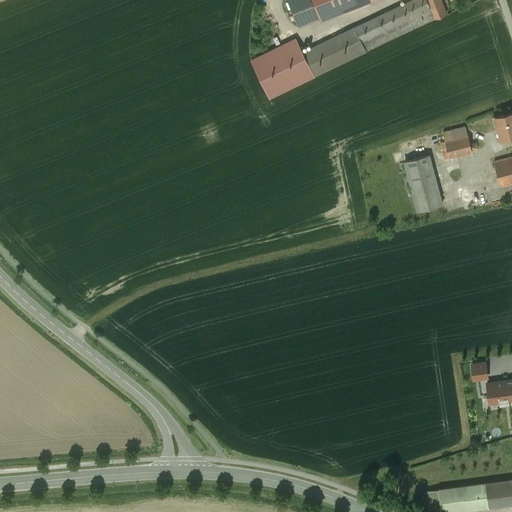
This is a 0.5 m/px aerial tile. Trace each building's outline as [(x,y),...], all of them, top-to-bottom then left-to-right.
[(310,0),(287,0),(298,27),(318,19),(310,0)] [(310,0),(318,19),(319,21),(373,0),(310,0)] [(412,17),(430,8),(426,0),(411,0),(405,3),(412,17)] [(426,0),(430,8),(442,3),(440,0),(426,0)] [(405,3),(337,36),(349,59),(434,18),(430,8),(412,17),(405,3)] [(442,3),(430,8),(434,18),(435,19),(446,14),(442,3)] [(337,36),(302,53),(314,77),(349,59),(337,36)] [(302,53),(295,39),(252,61),(270,98),(314,77),(302,53)] [(511,111),(493,117),(496,130),(498,130),(501,140),(511,137),(511,111)] [(465,126),(442,132),(445,141),(466,135),(467,135),(465,126)] [(466,135),(445,141),(449,157),(472,151),(467,135),(466,135)] [(445,141),(440,142),(444,158),(449,157),(445,141)] [(428,155),(404,161),(418,211),(442,205),(428,155)] [(511,156),(494,161),(500,186),(511,182),(511,156)] [(485,362),(472,363),(474,380),(481,379),(487,378),(488,378),(485,362)] [(511,379),(488,383),(487,383),(488,391),(490,403),(499,402),(509,400),(511,399),(511,379)] [(511,479),(486,483),(489,507),(511,503),(511,479)] [(486,483),(438,489),(441,511),(449,511),(489,507),(486,483)]
